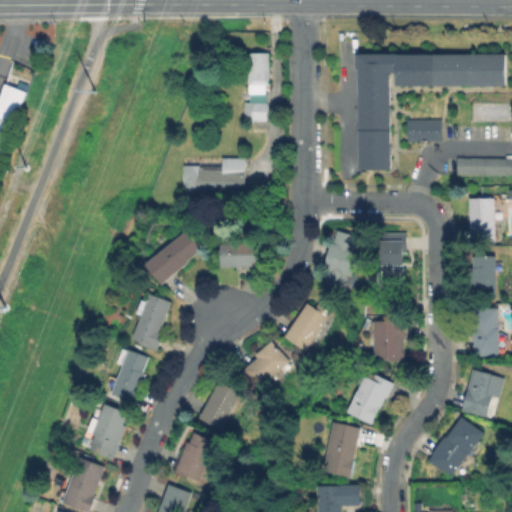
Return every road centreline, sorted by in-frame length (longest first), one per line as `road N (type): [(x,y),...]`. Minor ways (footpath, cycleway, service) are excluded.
road 1 (residential): [(391,511),(398,442),(436,384),(434,219),(410,201),(303,203)]
road 2 (residential): [(198,355),(285,283),(299,250),(303,0)]
road 3 (residential): [(122,511),(156,427),(198,355)]
